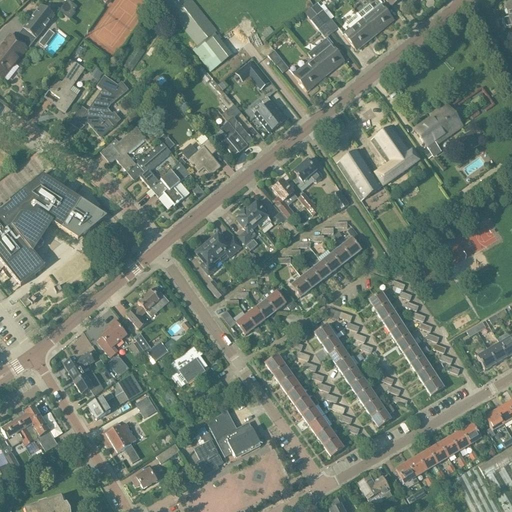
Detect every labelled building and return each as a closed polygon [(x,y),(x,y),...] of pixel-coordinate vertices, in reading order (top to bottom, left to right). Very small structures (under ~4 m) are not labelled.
[(72,11),(76,6),(66,0),(58,12),(70,20),(75,14),(72,11)] [(218,36),(206,45),(204,43),(217,32),(191,0),(159,0),(198,47),(192,51),(210,74),(221,65),(234,55),(218,36)] [(317,4),(311,9),(332,34),(338,29),(317,4)] [(504,19),(503,22),(504,26),(506,28),(511,26),(511,4),(505,6),(509,17),(504,19)] [(369,5),(357,14),(375,36),(393,21),(380,5),(374,10),(369,5)] [(0,79),(1,81),(14,64),(16,65),(28,50),(54,17),(41,6),(23,29),(15,39),(10,35),(0,48),(0,79)] [(311,9),(304,14),(310,22),(325,40),(332,34),(311,9)] [(350,30),(343,36),(356,51),(375,36),(357,14),(346,24),(350,30)] [(49,31),(44,37),(47,40),(51,39),(54,35),(49,31)] [(326,41),(308,56),(312,61),(325,77),(344,61),(332,47),(334,46),(327,38),(325,40),(326,41)] [(134,47),(125,70),(134,73),(143,50),(134,47)] [(274,51),(268,57),(273,63),(275,67),(282,62),(274,51)] [(57,80),(48,92),(60,100),(55,107),(65,114),(77,97),(70,91),(84,70),(75,64),(70,60),(62,72),(68,75),(62,84),(57,80)] [(325,77),(312,61),(294,76),(307,92),(325,77)] [(251,62),(240,71),(247,79),(250,77),(260,91),(268,84),(251,62)] [(94,69),(91,74),(99,79),(102,74),(94,69)] [(72,119),(69,124),(76,129),(79,124),(84,127),(89,123),(101,138),(101,139),(102,138),(115,126),(119,122),(119,119),(115,115),(112,115),(111,115),(106,109),(128,91),(121,83),(117,86),(104,77),(96,88),(102,91),(88,112),(81,107),(72,119)] [(153,81),(153,86),(156,91),(162,91),(167,87),(167,82),(163,77),(158,77),(153,81)] [(225,95),(213,81),(209,84),(222,98),(219,100),(229,111),(234,106),(230,102),(225,95)] [(222,83),(218,86),(222,92),(227,89),(222,83)] [(260,101),(251,109),(255,115),(254,116),(269,134),(286,121),(271,102),(270,103),(267,98),(262,103),(260,101)] [(221,107),(217,110),(222,116),(228,123),(234,118),(238,114),(240,113),(234,106),(229,111),(228,110),(225,113),(221,107)] [(435,146),(462,127),(448,107),(414,131),(433,157),(440,152),(435,146)] [(233,157),(253,141),(234,118),(228,123),(219,130),(215,134),(233,157)] [(375,175),(383,187),(419,162),(394,126),(371,142),(388,166),(376,175),(375,175)] [(127,174),(134,167),(125,157),(145,139),(136,128),(119,143),(116,140),(100,154),(101,154),(102,153),(109,161),(114,157),(117,160),(116,161),(127,174)] [(467,155),(480,146),(470,131),(457,141),(467,155)] [(167,138),(162,143),(169,151),(175,146),(167,138)] [(188,149),(182,153),(188,161),(198,173),(203,169),(210,177),(220,168),(211,157),(217,152),(208,140),(199,148),(201,150),(197,154),(193,149),(188,149)] [(134,167),(127,174),(129,173),(133,178),(138,173),(141,176),(139,177),(151,190),(152,189),(159,183),(150,172),(171,154),(169,151),(162,143),(134,167)] [(375,175),(376,175),(359,150),(336,165),(361,203),(383,187),(375,175)] [(297,178),(292,181),(300,190),(305,186),(303,183),(309,178),(313,183),(313,184),(317,184),(321,180),(321,177),(321,176),(317,172),(316,173),(307,162),(293,173),(297,178)] [(159,183),(152,189),(157,194),(162,189),(165,192),(163,194),(174,207),(183,200),(189,195),(179,184),(189,175),(180,165),(159,183)] [(0,262),(20,287),(33,277),(45,268),(44,267),(44,268),(32,252),(33,249),(36,253),(43,246),(49,228),(47,227),(50,223),(61,230),(61,231),(78,242),(107,219),(42,176),(9,203),(10,203),(11,204),(0,212),(0,262)] [(288,221),(294,216),(287,208),(297,200),(283,182),(272,191),(278,198),(273,203),(281,213),(288,221)] [(195,191),(194,194),(199,200),(205,195),(198,187),(195,191)] [(441,191),(435,195),(446,209),(449,207),(452,211),(454,209),(441,191)] [(349,206),(340,192),(330,198),(339,212),(349,206)] [(304,195),(298,200),(307,211),(313,206),(304,195)] [(259,202),(245,213),(257,227),(261,232),(271,224),(261,212),(265,209),(259,202)] [(252,241),(251,240),(255,236),(251,232),(257,227),(245,213),(244,214),(244,212),(238,217),(239,219),(236,221),(245,233),(239,238),(241,241),(238,243),(248,254),(250,252),(258,246),(254,240),(252,241)] [(288,221),(281,226),(292,239),(299,234),(288,221)] [(351,229),(347,232),(354,240),(357,237),(351,229)] [(210,241),(206,245),(219,260),(222,264),(228,259),(236,252),(241,248),(233,240),(229,244),(225,246),(217,237),(211,242),(210,241)] [(342,246),(352,259),(361,252),(351,240),(342,246)] [(201,250),(196,255),(204,264),(201,267),(208,276),(216,269),(212,265),(219,260),(206,245),(200,249),(201,250)] [(342,266),(352,259),(342,246),(333,254),(342,266)] [(331,275),(342,266),(333,254),(321,263),(331,275)] [(254,263),(247,269),(251,273),(258,268),(254,263)] [(321,283),(331,275),(321,263),(311,271),(321,283)] [(426,287),(438,279),(428,265),(416,273),(426,287)] [(311,291),(321,283),(311,271),(301,278),(311,291)] [(300,299),(311,291),(301,278),(291,287),(300,299)] [(206,287),(217,301),(224,295),(213,282),(206,287)] [(391,287),(403,292),(405,286),(393,282),(391,287)] [(133,310),(126,317),(138,331),(146,325),(140,318),(158,303),(161,307),(167,302),(161,294),(155,288),(137,304),(140,307),(135,312),(133,310)] [(272,289),(262,297),(266,301),(275,313),(286,306),(276,293),(272,289)] [(399,298),(402,299),(410,302),(412,297),(400,293),(398,298),(399,298)] [(368,302),(375,313),(388,305),(381,294),(368,302)] [(27,295),(20,301),(26,308),(31,304),(32,305),(36,301),(32,296),(30,298),(27,295)] [(265,321),(275,313),(266,301),(256,309),(265,321)] [(293,302),(286,307),(290,312),(296,307),(293,302)] [(405,308),(417,313),(419,307),(407,303),(406,306),(405,308)] [(375,313),(382,323),(395,315),(388,305),(375,313)] [(255,329),(265,321),(256,309),(246,317),(255,329)] [(496,315),(499,321),(507,316),(504,310),(496,315)] [(352,317),(341,313),(339,319),(350,323),(352,317)] [(226,314),(221,318),(225,324),(231,320),(226,314)] [(412,319),(423,323),(424,323),(426,318),(414,314),(412,319)] [(382,323),(389,334),(402,325),(395,315),(382,323)] [(496,315),(488,320),(491,325),(499,321),(496,315)] [(245,337),(255,329),(246,317),(236,324),(245,337)] [(113,348),(126,336),(115,323),(109,328),(111,330),(102,338),(103,339),(97,343),(110,359),(117,353),(113,348)] [(186,323),(181,327),(186,333),(191,328),(186,323)] [(474,328),(477,334),(485,329),(482,323),(474,328)] [(321,346),(334,337),(335,337),(337,335),(330,324),(314,335),(321,346)] [(346,329),(357,334),(359,328),(348,324),(346,329)] [(419,329),(430,334),(432,328),(421,324),(419,329)] [(389,334),(396,344),(409,336),(402,325),(389,334)] [(477,334),(474,328),(466,333),(469,338),(477,334)] [(353,340),(364,344),(366,339),(354,334),(353,340)] [(137,343),(144,353),(146,355),(148,354),(155,363),(167,353),(161,344),(151,351),(140,335),(134,339),(137,343)] [(426,340),(437,344),(439,339),(428,335),(426,340)] [(396,344),(403,355),(416,346),(409,336),(396,344)] [(321,346),(328,356),(341,347),(334,337),(321,346)] [(507,359),(511,355),(511,342),(510,339),(499,345),(507,359)] [(166,352),(174,346),(170,341),(163,347),(166,352)] [(144,353),(137,343),(130,348),(137,358),(144,353)] [(289,348),(301,352),(303,347),(291,343),(289,348)] [(360,350),(371,355),(373,349),(361,345),(360,350)] [(432,350),(444,355),(446,350),(434,345),(432,350)] [(499,345),(488,352),(496,365),(507,359),(499,345)] [(403,355),(409,365),(422,357),(416,346),(403,355)] [(348,358),(341,347),(328,356),(335,367),(348,358)] [(189,351),(170,365),(174,371),(176,374),(171,378),(175,383),(177,382),(181,388),(187,384),(188,385),(205,373),(201,367),(205,365),(196,351),(191,354),(189,351)] [(484,372),(496,365),(488,352),(476,358),(484,372)] [(296,358),(308,362),(308,363),(310,357),(298,353),(296,358)] [(75,359),(63,366),(74,385),(86,378),(93,374),(89,368),(90,367),(89,366),(94,363),(88,354),(76,361),(75,359)] [(265,365),(272,376),(285,367),(277,356),(265,365)] [(366,361),(378,365),(380,360),(368,356),(366,361)] [(439,361),(450,365),(451,365),(453,360),(441,356),(439,361)] [(118,357),(108,366),(119,379),(129,370),(118,357)] [(409,365),(416,376),(429,367),(422,357),(409,365)] [(335,367),(343,377),(355,368),(348,358),(335,367)] [(99,369),(104,366),(101,361),(95,365),(98,370),(99,369)] [(144,366),(148,371),(153,367),(149,362),(144,366)] [(161,362),(156,367),(159,371),(165,367),(161,362)] [(303,369),(315,373),(317,368),(305,363),(303,369)] [(373,371),(385,376),(387,370),(375,366),(373,371)] [(446,372),(458,376),(460,371),(448,366),(446,372)] [(272,376),(279,386),(292,377),(285,367),(272,376)] [(436,378),(429,367),(416,376),(423,386),(436,378)] [(362,379),(355,368),(343,377),(350,387),(362,379)] [(86,378),(74,385),(82,397),(90,392),(94,398),(103,391),(93,374),(86,378)] [(310,379),(311,379),(320,383),(322,383),(324,378),(312,374),(310,379)] [(132,375),(118,384),(129,402),(143,393),(132,375)] [(279,386),(287,396),(299,387),(292,377),(279,386)] [(380,382),(391,386),(392,386),(393,381),(382,377),(380,382)] [(436,378),(423,386),(431,398),(443,389),(436,378)] [(350,387),(357,398),(369,389),(362,379),(350,387)] [(317,390),(329,394),(331,388),(321,385),(319,384),(318,387),(317,390)] [(287,396),(294,407),(307,398),(299,387),(287,396)] [(387,393),(398,397),(401,392),(389,387),(387,393)] [(376,400),(369,389),(357,398),(364,408),(376,400)] [(111,394),(88,408),(96,421),(110,413),(105,404),(114,398),(111,394)] [(325,400),(334,404),(336,404),(338,399),(326,395),(325,400)] [(294,407),(301,417),(314,408),(319,405),(314,398),(310,400),(308,397),(307,398),(294,407)] [(147,398),(135,406),(144,420),(156,412),(147,398)] [(405,407),(407,402),(396,398),(394,403),(405,407)] [(364,408),(371,419),(384,410),(376,400),(364,408)] [(332,411),(343,415),(345,409),(334,405),(332,411)] [(511,414),(507,405),(496,412),(504,426),(510,422),(511,420),(511,414)] [(384,410),(371,419),(378,430),(391,421),(388,416),(394,412),(389,406),(384,410)] [(22,443),(26,449),(26,448),(25,448),(38,441),(46,454),(58,446),(34,408),(24,414),(26,416),(26,417),(32,428),(26,431),(30,437),(22,443)] [(301,417),(308,427),(321,418),(314,408),(301,417)] [(226,412),(207,425),(215,441),(224,459),(232,455),(234,458),(260,445),(253,432),(249,424),(236,431),(226,412)] [(496,412),(484,418),(490,429),(486,432),(490,439),(495,436),(493,432),(499,429),(504,426),(496,412)] [(339,421),(350,425),(352,420),(341,416),(339,421)] [(26,417),(1,432),(7,441),(5,442),(10,450),(18,445),(22,443),(30,437),(26,431),(32,428),(26,417)] [(308,427),(316,438),(328,429),(321,418),(308,427)] [(103,433),(99,436),(113,458),(117,456),(124,451),(127,456),(134,452),(130,445),(136,442),(126,425),(120,429),(118,425),(103,433)] [(346,432),(357,436),(359,430),(348,426),(346,432)] [(461,432),(470,446),(480,440),(472,426),(461,432)] [(204,428),(193,434),(196,439),(206,433),(204,428)] [(316,438),(323,448),(336,439),(328,429),(316,438)] [(461,432),(450,439),(459,453),(470,446),(461,432)] [(336,439),(323,448),(330,459),(343,450),(336,439)] [(450,439),(439,445),(448,459),(459,453),(450,439)] [(205,473),(223,464),(211,441),(194,450),(205,473)] [(439,445),(429,452),(437,466),(443,462),(448,459),(439,445)] [(483,455),(488,453),(485,447),(480,449),(483,455)] [(161,464),(171,457),(178,453),(175,448),(157,459),(161,464)] [(511,511),(511,448),(478,469),(478,468),(459,479),(455,481),(470,511),(511,511)] [(54,464),(64,457),(61,451),(50,458),(54,464)] [(418,458),(426,472),(437,466),(429,452),(418,458)] [(473,453),(468,456),(472,462),(477,459),(473,453)] [(5,458),(5,459),(8,465),(11,469),(13,472),(20,468),(12,455),(5,458)] [(418,458),(407,464),(415,479),(426,472),(418,458)] [(463,460),(458,462),(461,468),(466,465),(463,460)] [(407,464),(396,471),(404,485),(410,481),(413,486),(418,484),(415,479),(407,464)] [(0,481),(3,480),(14,474),(13,472),(11,469),(8,465),(0,468),(0,481)] [(451,466),(447,469),(451,475),(455,472),(452,466),(451,466)] [(136,479),(132,481),(136,487),(140,485),(143,490),(156,483),(156,484),(162,480),(162,479),(155,468),(136,479)] [(445,478),(441,472),(436,475),(440,481),(445,478)] [(390,492),(382,479),(372,484),(369,479),(358,486),(367,502),(378,495),(380,498),(390,492)] [(430,479),(425,482),(429,488),(434,485),(430,479)] [(412,497),(407,500),(410,505),(416,502),(412,497)] [(69,511),(70,511),(66,505),(63,506),(61,498),(46,503),(46,502),(38,505),(38,506),(24,511),(69,511)] [(350,511),(349,508),(348,509),(342,498),(332,503),(335,509),(329,511),(350,511)]
